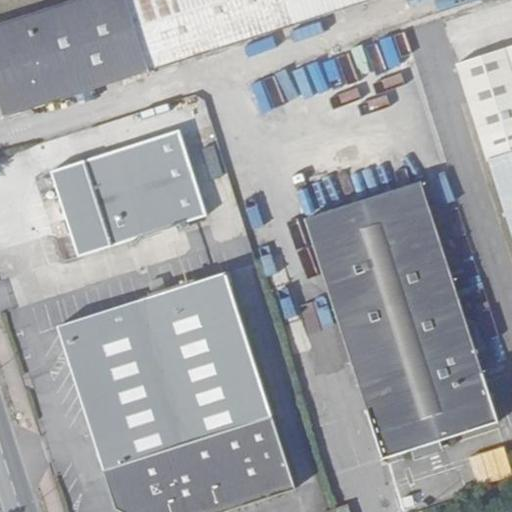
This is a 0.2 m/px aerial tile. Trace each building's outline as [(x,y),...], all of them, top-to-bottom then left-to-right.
[(0,107),(4,120),(379,0),(78,0),(0,25),(0,107)] [(511,40),(454,59),(511,242),(511,40)] [(179,134),(49,176),(77,260),(207,221),(179,134)] [(378,199),(418,186),(413,171),(374,185),(378,199)] [(494,425),(418,186),(378,199),(323,216),(319,203),(300,209),(379,460),(494,425)] [(222,275),(54,327),(113,509),(120,511),(219,511),(292,489),(222,275)]
